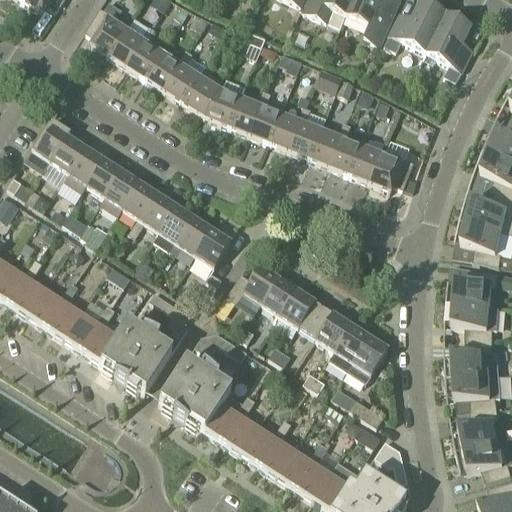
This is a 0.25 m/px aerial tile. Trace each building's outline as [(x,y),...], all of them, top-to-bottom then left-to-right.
[(25,0),(5,0),(20,9),(25,0)] [(66,0),(25,0),(20,9),(39,21),(43,15),(53,21),(66,0)] [(170,8),(155,0),(154,0),(148,12),(162,20),(170,8)] [(201,0),(197,0),(193,1),(190,8),(201,14),(207,3),(201,0)] [(275,0),(275,2),(295,12),(290,26),(294,28),(298,18),(299,18),(306,0),(275,0)] [(306,0),(299,18),(324,29),(329,17),(343,23),(353,0),(306,0)] [(353,0),(343,23),(366,33),(361,45),(377,53),(397,6),(384,0),(353,0)] [(386,42),(387,43),(381,53),(394,59),(399,49),(423,61),(443,22),(418,9),(408,27),(397,21),(386,42)] [(176,11),(169,22),(181,28),(187,17),(176,11)] [(126,33),(98,15),(82,39),(91,45),(87,52),(106,64),(123,37),(126,33)] [(443,22),(423,61),(420,66),(431,71),(433,66),(446,73),(441,83),(453,90),(469,58),(458,52),(467,34),(443,22)] [(212,29),(212,30),(206,39),(219,47),(226,38),(221,35),(212,29)] [(147,34),(142,40),(150,45),(154,38),(147,34)] [(138,47),(124,38),(123,37),(106,64),(124,76),(141,49),(138,47)] [(245,38),(242,48),(260,55),(263,45),(245,38)] [(160,61),(145,51),(141,49),(124,76),(142,87),(160,61)] [(184,57),(179,64),(186,68),(189,64),(191,61),(184,57)] [(161,99),(178,72),(175,71),(160,61),(142,87),(161,99)] [(178,72),(161,99),(179,111),(196,84),(203,73),(189,64),(186,68),(179,64),(175,71),(178,72)] [(294,83),(299,69),(288,65),(284,75),(283,79),(294,83)] [(196,84),(179,111),(197,122),(203,110),(210,114),(223,89),(205,77),(199,86),(196,84)] [(334,103),(334,102),(340,88),(341,85),(319,77),(312,95),(334,103)] [(203,110),(197,122),(202,126),(226,135),(238,106),(239,106),(244,93),(225,86),(224,89),(223,89),(210,114),(203,110)] [(352,92),(340,88),(334,102),(346,107),(352,92)] [(511,95),(509,101),(503,111),(511,116),(511,95)] [(260,98),(257,105),(265,109),(268,101),(260,98)] [(246,143),(267,151),(278,122),(279,122),(285,107),(268,101),(265,109),(257,105),(255,113),(258,114),(246,143)] [(254,112),(239,106),(238,106),(226,135),(246,143),(258,114),(255,113),(254,112)] [(300,114),(297,121),(305,124),(308,118),(308,117),(300,114)] [(279,122),(278,122),(267,151),(287,159),(298,130),(294,128),(279,122)] [(36,148),(29,159),(47,171),(67,140),(48,128),(36,148)] [(287,159),(307,167),(318,138),(302,132),(298,130),(287,159)] [(340,130),(338,137),(346,141),(348,133),(340,130)] [(486,147),(481,158),(511,170),(511,140),(510,144),(491,136),(486,147)] [(318,138),(307,167),(327,175),(338,146),(335,145),(318,138)] [(47,171),(62,180),(65,183),(82,156),(65,145),(68,141),(67,140),(47,171)] [(359,154),(355,152),(343,148),(338,146),(327,175),(347,183),(359,154)] [(359,154),(347,183),(367,191),(379,162),(363,156),(359,154)] [(62,180),(58,187),(65,192),(79,201),(84,194),(101,168),(82,156),(65,183),(62,180)] [(379,162),(367,191),(388,199),(390,192),(401,196),(411,170),(380,157),(379,162)] [(511,170),(481,158),(477,169),(473,180),(496,189),(492,201),(511,207),(511,170)] [(84,194),(98,204),(102,206),(119,179),(101,168),(84,194)] [(137,191),(119,179),(102,206),(98,204),(94,211),(101,216),(101,215),(115,225),(120,218),(137,191)] [(19,190),(11,186),(5,196),(12,201),(19,190)] [(155,203),(137,191),(120,218),(135,227),(138,229),(155,203)] [(461,218),(458,229),(500,239),(511,242),(511,240),(511,207),(492,201),(488,212),(464,206),(461,218)] [(31,213),(41,220),(49,209),(38,202),(31,213)] [(135,227),(130,234),(137,239),(142,232),(156,241),(173,214),(155,203),(138,229),(135,227)] [(2,205),(0,208),(0,227),(5,231),(16,214),(2,205)] [(173,214),(156,241),(157,241),(151,249),(166,259),(166,258),(166,257),(171,250),(174,253),(191,226),(173,214)] [(49,225),(59,232),(64,225),(53,218),(49,225)] [(75,226),(68,238),(78,244),(85,232),(75,226)] [(166,257),(166,258),(174,262),(178,255),(193,264),(210,238),(191,226),(174,253),(171,250),(166,257)] [(500,239),(458,229),(455,240),(453,252),(473,257),(471,269),(498,274),(500,262),(495,261),(500,239)] [(48,250),(55,240),(46,234),(39,244),(48,250)] [(137,239),(130,234),(125,241),(133,246),(137,239)] [(210,238),(193,264),(211,277),(228,250),(210,238)] [(0,284),(9,271),(0,264),(0,284)] [(33,266),(28,273),(35,278),(40,271),(33,266)] [(150,276),(140,270),(133,280),(143,286),(150,276)] [(9,271),(0,284),(0,309),(7,314),(27,282),(24,280),(9,271)] [(28,273),(24,280),(27,282),(31,285),(35,278),(28,273)] [(234,311),(240,301),(259,313),(278,282),(267,275),(265,279),(257,274),(249,287),(238,281),(223,305),(234,311)] [(120,296),(127,286),(110,276),(104,286),(120,296)] [(446,299),(445,311),(488,314),(490,293),(495,293),(497,281),(470,277),(468,289),(447,288),(446,299)] [(219,287),(208,280),(204,288),(214,294),(219,287)] [(27,282),(7,314),(25,326),(45,294),(31,285),(27,282)] [(278,282),(259,313),(277,325),(294,298),(287,293),(289,289),(278,282)] [(69,289),(64,296),(72,301),(76,294),(69,289)] [(45,294),(25,326),(43,338),(63,306),(60,303),(45,294)] [(60,303),(63,306),(67,308),(72,301),(64,296),(60,303)] [(294,298),(277,325),(295,336),(314,306),(303,299),(301,303),(294,298)] [(147,309),(150,311),(155,303),(152,301),(147,309)] [(155,303),(150,311),(162,319),(167,310),(155,303)] [(63,306),(43,338),(61,349),(81,317),(67,308),(63,306)] [(314,306),(295,336),(295,337),(296,336),(313,346),(313,348),(333,317),(314,306)] [(167,310),(162,319),(171,325),(166,333),(169,335),(180,318),(167,310)] [(488,314),(445,311),(444,323),(443,334),(464,336),(464,349),(491,349),(491,337),(497,337),(498,316),(488,315),(488,314)] [(105,313),(100,320),(108,325),(113,317),(105,313)] [(81,317),(61,349),(79,361),(100,329),(96,327),(81,317)] [(333,317),(313,348),(331,360),(348,333),(341,329),(344,324),(333,317)] [(180,318),(169,335),(172,337),(170,341),(179,346),(185,336),(181,319),(180,318)] [(108,325),(100,320),(96,327),(100,329),(103,332),(108,325)] [(100,329),(79,361),(97,373),(118,341),(117,341),(103,332),(100,329)] [(118,341),(97,373),(112,382),(110,385),(125,395),(127,392),(142,402),(169,360),(154,351),(156,348),(140,338),(138,341),(123,331),(117,341),(118,341)] [(348,333),(331,360),(332,360),(327,368),(344,379),(369,341),(358,334),(356,338),(348,333)] [(251,341),(244,336),(237,346),(245,351),(251,341)] [(203,357),(205,358),(215,341),(199,345),(192,355),(200,360),(203,357)] [(215,341),(205,358),(209,360),(214,352),(222,358),(228,349),(215,341)] [(369,341),(344,379),(363,391),(385,357),(378,352),(380,348),(369,341)] [(228,349),(222,358),(234,365),(239,356),(228,349)] [(443,362),(444,386),(498,382),(497,360),(491,361),(491,349),(464,349),(464,361),(443,362)] [(266,365),(273,370),(280,359),(273,354),(266,365)] [(239,356),(234,365),(239,368),(244,359),(239,356)] [(280,359),(273,370),(281,374),(288,364),(280,359)] [(183,369),(156,410),(171,420),(169,423),(184,433),(186,430),(202,440),(222,408),(228,399),(213,389),(215,386),(200,376),(198,379),(183,369)] [(301,391),(308,396),(314,386),(307,381),(301,391)] [(500,404),(498,382),(444,386),(446,409),(455,409),(457,422),(468,420),(496,417),(494,404),(500,404)] [(314,386),(308,396),(315,401),(322,390),(314,386)] [(241,410),(248,415),(252,408),(245,403),(241,410)] [(381,424),(354,406),(347,417),(374,435),(381,424)] [(222,408),(202,440),(219,451),(239,420),(236,417),(222,408)] [(241,410),(236,417),(239,420),(244,422),(248,415),(241,410)] [(450,437),(454,460),(507,449),(503,427),(497,428),(496,417),(468,420),(470,433),(450,437)] [(258,431),(244,422),(239,420),(219,451),(237,463),(258,431)] [(281,427),(277,434),(284,439),(289,431),(281,427)] [(343,438),(352,445),(359,434),(349,427),(343,438)] [(272,441),(258,431),(237,463),(255,475),(276,443),(272,441)] [(277,434),(272,441),(276,443),(280,446),(284,439),(277,434)] [(359,434),(352,445),(363,452),(370,441),(359,434)] [(294,455),(280,446),(276,443),(255,475),(274,486),(294,455)] [(396,492),(405,490),(397,458),(383,449),(372,466),(387,475),(391,474),(396,492)] [(507,449),(454,460),(460,483),(480,478),(484,491),(510,483),(506,471),(511,470),(507,449)] [(318,450),(313,457),(320,462),(324,458),(325,455),(318,450)] [(309,464),(294,455),(274,486),(292,498),(312,466),(309,464)] [(309,464),(312,466),(316,469),(320,462),(313,457),(309,464)] [(338,467),(324,458),(320,462),(316,469),(312,466),(292,498),(310,510),(336,470),(338,467)] [(355,482),(336,470),(310,510),(313,511),(334,511),(346,494),(349,490),(355,482)] [(351,498),(346,494),(334,511),(400,511),(403,509),(361,482),(351,498)] [(511,511),(511,506),(511,503),(511,502),(511,489),(511,490),(486,498),(490,510),(484,511),(511,511)]
